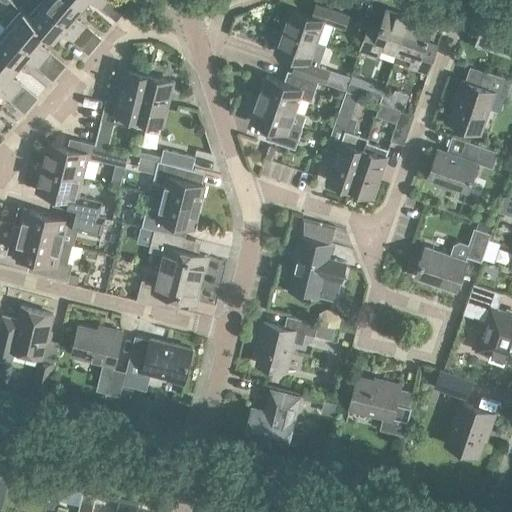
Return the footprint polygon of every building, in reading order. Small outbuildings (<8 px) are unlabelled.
[(74,0),(42,0),(42,1),(80,33),(86,25),(75,16),(83,7),(74,0)] [(42,1),(28,17),(47,34),(55,41),(62,32),(73,41),(80,33),(42,1)] [(316,3),(312,16),(290,8),(282,30),(317,42),(325,21),(345,28),(349,15),(316,3)] [(117,7),(103,22),(116,34),(130,19),(117,7)] [(386,8),(381,26),(369,22),(360,49),(379,56),(382,47),(397,52),(409,16),(386,8)] [(28,17),(21,11),(6,27),(44,60),(51,52),(40,43),(47,34),(28,17)] [(511,19),(487,11),(476,43),(510,55),(511,49),(511,19)] [(432,24),(409,16),(397,52),(412,57),(409,66),(428,73),(438,45),(426,42),(432,24)] [(6,27),(0,34),(0,50),(19,67),(27,58),(38,67),(44,60),(6,27)] [(317,42),(282,30),(275,51),(297,58),(293,71),(297,72),(319,80),(326,82),(330,69),(318,65),(321,55),(314,52),(317,42)] [(19,67),(0,50),(0,78),(5,83),(16,92),(23,85),(12,75),(19,67)] [(137,126),(149,75),(127,70),(114,120),(137,126)] [(458,97),(449,122),(481,133),(482,130),(489,107),(500,111),(504,101),(505,101),(508,92),(511,80),(485,71),(480,86),(462,79),(456,96),(458,97)] [(267,75),(259,97),(295,110),(300,97),(312,101),(319,80),(297,72),(293,84),(267,75)] [(172,81),(149,75),(137,126),(160,131),(172,81)] [(0,92),(10,100),(16,92),(5,83),(0,78),(0,92)] [(352,78),(347,90),(359,94),(363,82),(352,78)] [(346,89),(335,122),(349,127),(360,94),(359,94),(347,90),(346,89)] [(259,97),(251,121),(269,127),(277,129),(273,141),(296,148),(300,137),(301,133),(300,133),(307,114),(295,110),(259,97)] [(404,144),(415,113),(401,108),(391,139),(404,144)] [(114,124),(102,121),(96,144),(109,147),(114,124)] [(346,130),(338,152),(329,179),(350,186),(367,137),(346,130)] [(368,138),(367,137),(350,186),(373,194),(388,149),(367,141),(368,138)] [(81,140),(78,150),(49,143),(43,166),(82,176),(87,157),(126,166),(129,152),(109,147),(96,144),(81,140)] [(463,156),(447,151),(438,148),(428,177),(468,191),(478,162),(493,167),(498,152),(468,141),(463,156)] [(269,145),(265,157),(273,160),(277,147),(269,145)] [(164,148),(161,160),(193,168),(196,156),(164,148)] [(159,160),(153,181),(160,183),(166,184),(164,190),(163,196),(200,205),(205,184),(203,183),(190,180),(193,168),(161,160),(159,160)] [(82,176),(43,166),(38,190),(67,197),(64,207),(74,210),(99,216),(103,202),(77,196),(82,176)] [(112,179),(112,195),(122,196),(122,180),(112,179)] [(148,205),(142,226),(155,229),(161,231),(166,232),(174,234),(177,223),(189,226),(195,227),(200,205),(163,196),(160,208),(148,205)] [(511,199),(504,197),(498,214),(511,218),(511,261),(510,267),(511,267),(511,199)] [(67,219),(25,208),(20,207),(16,222),(14,222),(14,224),(21,226),(20,231),(62,241),(67,219)] [(106,218),(99,216),(74,210),(70,225),(102,233),(106,218)] [(126,226),(130,215),(118,210),(113,221),(126,226)] [(299,235),(300,235),(296,249),(298,250),(288,289),(320,297),(324,277),(342,281),(347,262),(335,259),(334,264),(328,262),(333,243),(332,243),(336,227),(303,218),(299,235)] [(467,256),(481,261),(491,233),(477,228),(467,256)] [(153,237),(150,250),(165,254),(162,268),(200,278),(202,269),(205,267),(208,255),(193,251),(182,249),(185,237),(181,236),(174,234),(166,232),(161,231),(155,229),(153,237)] [(12,237),(8,252),(14,254),(40,260),(37,272),(68,280),(68,282),(78,284),(80,275),(71,273),(73,263),(68,261),(72,244),(62,241),(20,231),(18,237),(11,235),(11,236),(12,237)] [(456,289),(466,260),(426,246),(416,275),(456,289)] [(162,268),(158,283),(142,279),(137,299),(163,306),(166,294),(197,302),(200,290),(198,287),(200,278),(162,268)] [(511,312),(498,308),(503,293),(474,283),(464,313),(489,322),(484,336),(481,335),(476,349),(491,354),(489,358),(504,363),(505,359),(511,361),(511,312)] [(2,313),(0,323),(0,362),(11,365),(13,365),(14,362),(12,361),(15,350),(42,356),(43,357),(48,339),(54,314),(22,306),(19,317),(2,313)] [(339,327),(341,318),(337,310),(326,308),(319,312),(318,320),(322,323),(327,324),(335,326),(339,327)] [(289,315),(286,327),(264,322),(260,337),(263,338),(257,362),(287,370),(294,341),(303,343),(306,333),(315,335),(319,322),(289,315)] [(341,318),(339,327),(339,328),(356,332),(359,322),(341,318)] [(115,364),(123,331),(110,328),(109,332),(79,324),(72,354),(115,364)] [(126,371),(123,384),(147,390),(147,387),(151,372),(185,381),(193,349),(151,338),(150,339),(146,358),(131,354),(126,371)] [(39,359),(32,387),(35,388),(47,391),(54,363),(42,360),(41,359),(39,359)] [(425,367),(421,377),(433,381),(436,370),(425,367)] [(113,368),(107,392),(109,393),(119,395),(120,396),(123,384),(126,371),(113,368)] [(473,380),(441,369),(435,387),(467,398),(473,380)] [(384,382),(358,375),(350,407),(384,416),(381,428),(405,434),(411,410),(396,407),(401,384),(384,380),(384,382)] [(287,448),(300,396),(272,389),(266,410),(253,407),(245,438),(287,448)] [(325,399),(323,407),(326,413),(334,415),(337,403),(325,399)] [(490,429),(496,413),(460,400),(446,442),(480,454),(488,429),(490,429)] [(8,488),(10,480),(0,477),(0,507),(3,508),(8,488)] [(73,488),(70,502),(79,504),(80,499),(82,491),(82,490),(73,488)] [(136,511),(139,504),(119,499),(116,511),(136,511)]
